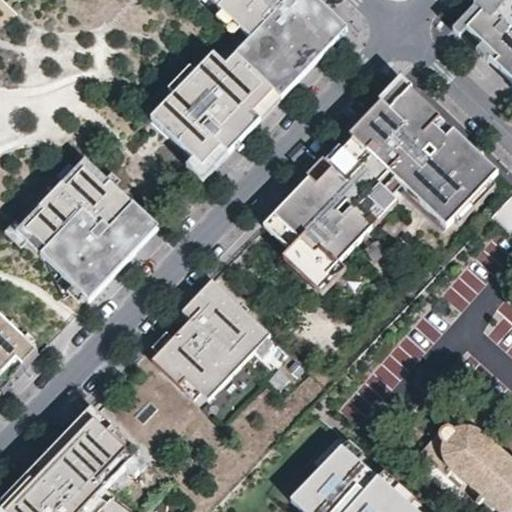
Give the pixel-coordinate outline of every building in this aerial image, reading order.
[(218,0),(223,4),(217,10),(221,14),(238,30),(250,42),(225,68),(213,57),(171,102),(184,115),(165,135),(210,177),(229,157),(222,150),(317,50),(324,56),(347,33),(312,0),(308,4),(302,11),(291,0),(290,0),(218,0)] [(223,4),(218,0),(206,0),(217,10),(223,4)] [(308,4),(304,0),(290,0),(291,0),(302,11),(308,4)] [(511,0),(482,0),(455,29),(490,63),(494,58),(511,75),(511,80),(510,82),(511,83),(511,0)] [(238,30),(221,14),(216,19),(233,35),(238,30)] [(229,157),(324,56),(317,50),(222,150),(229,157)] [(511,80),(511,75),(494,58),(490,63),(510,82),(511,80)] [(377,123),(408,90),(401,84),(392,94),(370,117),(377,123)] [(498,176),(408,90),(377,123),(385,130),(363,153),(353,163),(343,153),(339,150),(264,228),(289,252),(322,283),(339,266),(404,198),(443,234),(454,222),(470,206),(491,184),(498,176)] [(165,135),(184,115),(171,102),(151,121),(165,135)] [(370,117),(349,140),(352,143),(363,153),(385,130),(377,123),(370,117)] [(353,163),(363,153),(352,143),(343,153),(353,163)] [(136,254),(112,231),(122,221),(136,233),(148,220),(100,175),(86,162),(75,173),(69,180),(54,196),(17,234),(35,252),(39,248),(61,270),(58,273),(89,304),(136,254)] [(54,196),(69,180),(75,173),(69,167),(48,190),(54,196)] [(470,206),(475,211),(496,189),(491,184),(470,206)] [(460,227),(475,211),(470,206),(454,222),(460,227)] [(147,244),(159,231),(148,220),(136,233),(147,244)] [(136,254),(147,244),(136,233),(122,221),(112,231),(136,254)] [(61,270),(39,248),(35,252),(58,273),(61,270)] [(322,283),(289,252),(282,260),(323,298),(322,283)] [(339,266),(322,283),(323,298),(346,273),(339,266)] [(161,336),(147,352),(155,360),(198,400),(205,407),(264,345),(267,341),(209,286),(179,318),(188,326),(199,338),(187,351),(180,344),(175,349),(170,345),(161,336)] [(0,398),(40,356),(0,318),(0,398)] [(199,338),(188,326),(175,339),(180,344),(187,351),(199,338)] [(175,339),(170,345),(175,349),(180,344),(175,339)] [(271,351),(264,345),(260,350),(267,356),(271,351)] [(198,400),(155,360),(149,367),(191,407),(198,400)] [(462,409),(423,455),(450,479),(453,474),(497,511),(511,511),(511,458),(486,436),(489,432),(462,409)] [(0,511),(117,511),(110,506),(105,511),(95,503),(124,472),(137,458),(89,413),(80,423),(24,481),(0,506),(0,511)] [(426,511),(341,437),(287,499),(300,511),(426,511)] [(124,472),(133,481),(145,469),(135,460),(124,472)] [(103,495),(95,503),(105,511),(110,506),(112,504),(103,495)]
